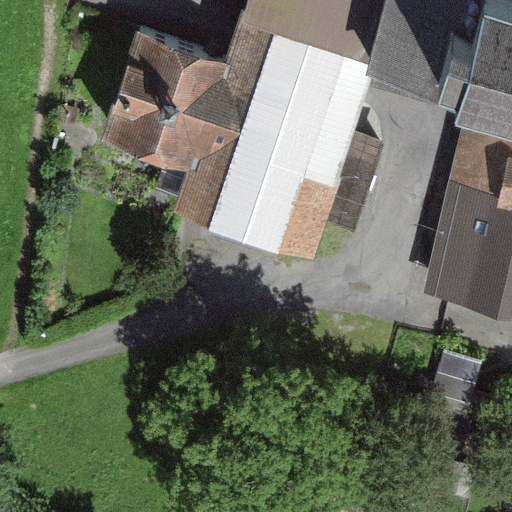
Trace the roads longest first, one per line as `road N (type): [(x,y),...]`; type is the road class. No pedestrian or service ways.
road 1 (track): [(199,309),(363,291),(424,96),(135,0)]
road 2 (track): [(226,228),(199,309),(0,373)]
road 3 (track): [(511,323),(363,291)]
